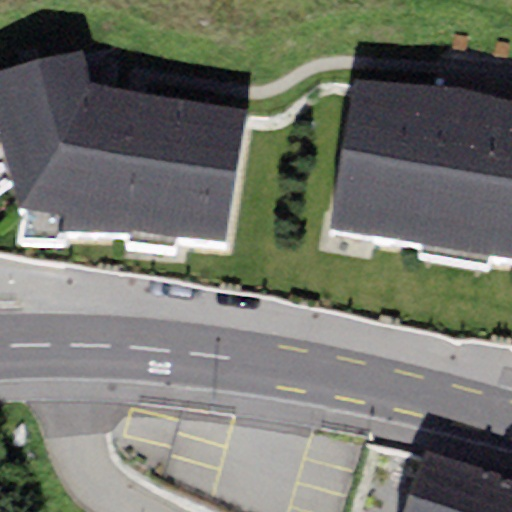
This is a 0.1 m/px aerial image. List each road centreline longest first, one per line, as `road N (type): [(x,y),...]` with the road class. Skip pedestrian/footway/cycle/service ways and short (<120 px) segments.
road 1 (tertiary): [(511,420),(324,375),(157,350)]
road 2 (unclassified): [(157,350),(34,286),(0,283)]
road 3 (tertiary): [(157,350),(0,348)]
